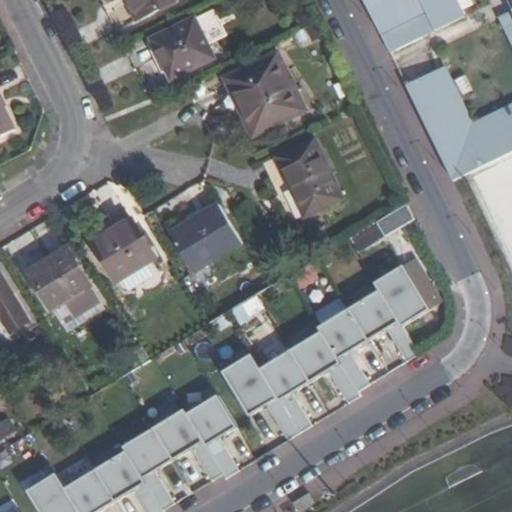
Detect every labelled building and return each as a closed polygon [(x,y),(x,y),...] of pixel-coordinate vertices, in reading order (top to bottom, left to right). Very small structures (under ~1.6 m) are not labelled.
[(128,0),(138,19),(176,0),(128,0)] [(362,0),(390,52),(463,15),(455,0),(362,0)] [(511,0),(506,0),(511,10),(511,13),(498,21),(511,48),(511,0)] [(173,80),(215,59),(195,19),(153,40),(173,80)] [(277,55),(228,79),(237,97),(241,95),(258,129),(302,107),(277,55)] [(470,140),(511,118),(511,106),(475,124),(446,67),(434,73),(470,140)] [(407,86),(456,182),(467,177),(511,154),(511,118),(470,140),(434,73),(407,86)] [(0,136),(12,131),(1,108),(0,108),(0,136)] [(271,157),(283,184),(288,181),(304,215),(342,196),(313,137),(271,157)] [(167,227),(192,264),(239,234),(215,197),(167,227)] [(109,266),(146,243),(124,206),(86,229),(109,266)] [(48,300),(86,277),(64,242),(27,265),(48,300)] [(405,263),(377,280),(382,288),(403,323),(431,306),(405,263)] [(0,269),(0,317),(21,304),(0,269)] [(382,288),(353,305),(372,338),(389,328),(408,361),(420,354),(403,323),(382,288)] [(318,324),(322,330),(358,390),(368,383),(349,351),(372,338),(353,305),(318,324)] [(322,330),(292,348),(312,381),(330,370),(349,401),(360,395),(358,390),(322,330)] [(292,348),(261,367),(300,432),(312,425),(292,391),(312,381),(292,348)] [(252,352),(223,370),(251,415),(269,404),(289,438),(300,432),(261,367),(252,352)] [(219,392),(188,411),(225,473),(228,477),(239,470),(219,438),(239,426),(219,392)] [(186,408),(155,426),(175,459),(193,448),(212,480),(225,473),(188,411),(186,408)] [(0,437),(3,442),(20,433),(12,419),(0,425),(0,437)] [(155,426),(124,444),(127,448),(164,510),(175,503),(156,470),(175,459),(155,426)] [(127,448),(96,467),(116,501),(135,489),(148,511),(164,511),(164,510),(127,448)] [(96,467),(65,485),(81,511),(96,511),(116,501),(96,467)] [(57,472),(28,489),(41,511),(81,511),(65,485),(57,472)]
